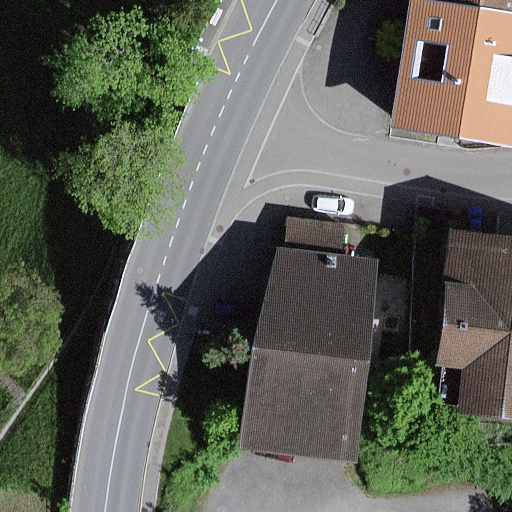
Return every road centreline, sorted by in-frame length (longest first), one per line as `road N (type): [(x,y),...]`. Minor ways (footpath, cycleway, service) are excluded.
road 1 (tertiary): [(218,116),(150,304),(105,511)]
road 2 (residential): [(218,116),(341,155),(511,172)]
road 3 (tertiary): [(277,0),(218,116)]
